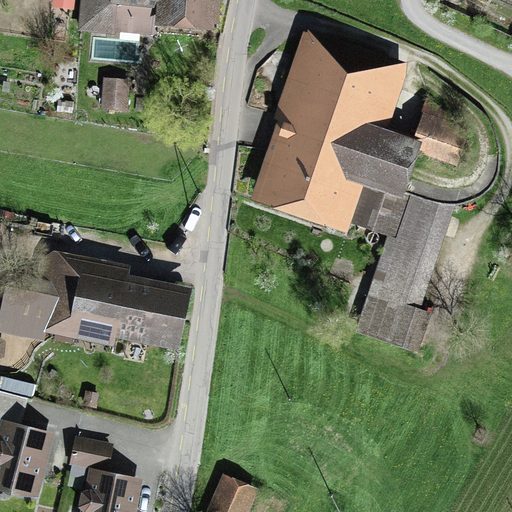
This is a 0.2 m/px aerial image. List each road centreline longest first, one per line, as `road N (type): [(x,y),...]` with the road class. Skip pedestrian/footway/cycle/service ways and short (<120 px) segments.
road 1 (residential): [(237,0),(172,511)]
road 2 (track): [(244,0),(445,72),(499,120),(511,147)]
road 3 (track): [(511,164),(494,213),(454,247),(435,303)]
road 4 (track): [(413,0),(421,21),(439,33),(511,64)]
